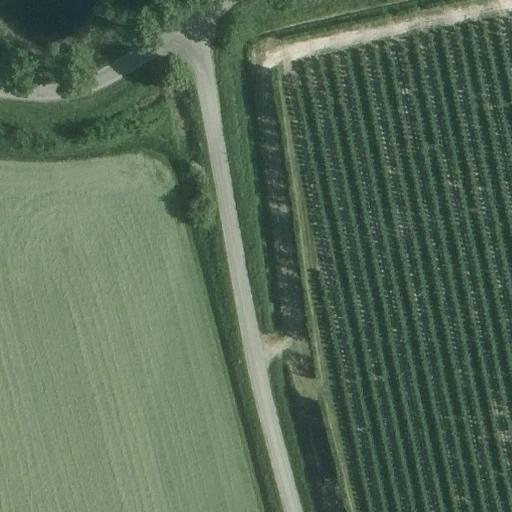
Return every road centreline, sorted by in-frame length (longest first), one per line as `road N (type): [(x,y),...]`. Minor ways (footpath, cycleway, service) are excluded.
road 1 (unclassified): [(293,511),(254,369),(195,51),(179,28)]
road 2 (unclassified): [(0,89),(95,82),(179,28)]
